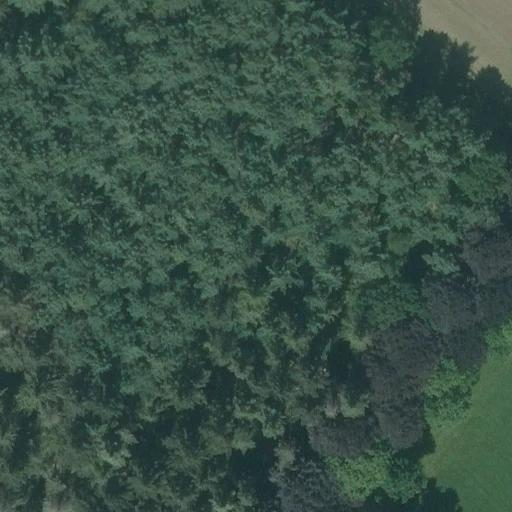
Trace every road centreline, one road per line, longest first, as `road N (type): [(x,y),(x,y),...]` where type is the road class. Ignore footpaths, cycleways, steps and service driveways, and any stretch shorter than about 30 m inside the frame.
road 1 (unclassified): [(305,511),(511,254)]
road 2 (track): [(511,147),(326,0)]
